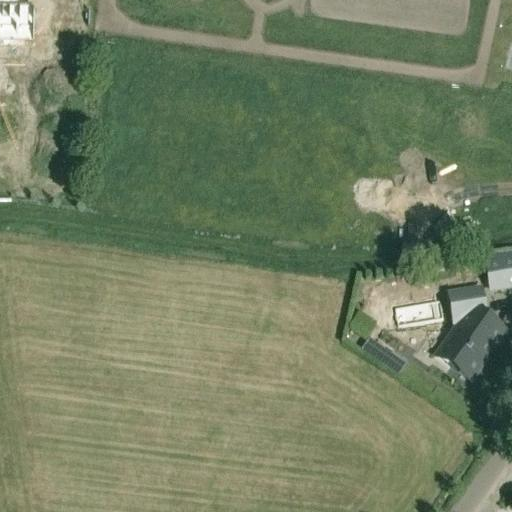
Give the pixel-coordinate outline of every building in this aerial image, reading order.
[(0,0),(0,44),(24,45),(24,27),(33,28),(33,8),(26,8),(26,0),(0,0)] [(511,290),(511,265),(487,270),(491,294),(511,290)] [(472,384),(506,335),(477,316),(480,312),(483,312),(479,293),(450,298),(453,317),(470,314),(449,345),(462,354),(451,370),(472,384)] [(405,310),(396,323),(404,329),(396,339),(406,347),(423,324),(405,310)] [(368,341),(360,354),(381,369),(390,357),(368,341)]
